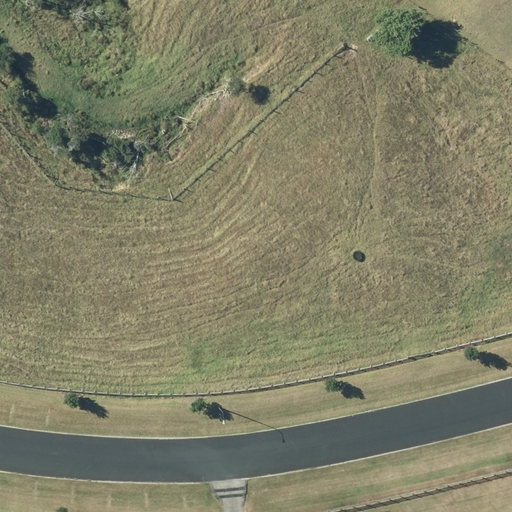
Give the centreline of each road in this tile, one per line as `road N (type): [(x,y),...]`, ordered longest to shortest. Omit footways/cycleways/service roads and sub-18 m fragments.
road 1 (unclassified): [(234,459),(511,394)]
road 2 (unclassified): [(0,448),(77,460),(234,459)]
